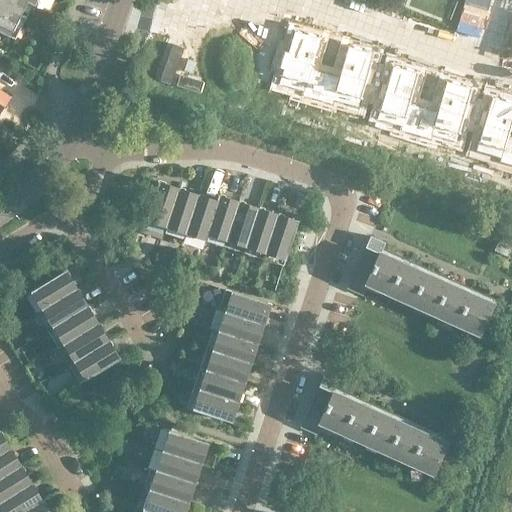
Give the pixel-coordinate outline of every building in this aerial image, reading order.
[(0,0),(0,32),(13,40),(19,28),(14,25),(17,19),(22,22),(27,14),(21,11),(25,3),(38,9),(42,0),(0,0)] [(283,50),(278,69),(281,70),(278,81),(303,88),(300,96),(316,101),(324,73),(311,69),(320,37),(317,37),(318,36),(304,32),(303,33),(293,30),(287,52),(283,50)] [(324,73),(316,101),(332,105),(334,97),(359,104),(365,84),(369,85),(374,70),(369,69),(374,53),(363,50),(363,49),(349,45),(349,46),(347,45),(338,77),(324,73)] [(382,95),(376,115),(401,123),(399,131),(414,136),(422,108),(409,104),(418,72),(416,72),(416,71),(402,67),(391,64),(387,80),(382,79),(378,94),(382,95)] [(422,108),(414,136),(430,140),(432,132),(457,139),(463,119),(467,120),(472,105),(467,103),(472,88),(461,85),(461,84),(448,80),(447,81),(445,80),(436,111),(422,108)] [(0,111),(10,97),(0,90),(0,111)] [(481,127),(475,147),(500,154),(498,163),(511,166),(511,136),(508,135),(511,121),(511,101),(501,98),(501,99),(490,96),(486,112),(481,110),(477,126),(481,127)] [(161,240),(166,226),(178,188),(158,181),(141,233),(161,240)] [(178,188),(166,226),(186,232),(199,195),(178,188)] [(216,201),(207,233),(226,239),(237,200),(218,193),(216,201)] [(199,195),(186,232),(205,239),(207,233),(216,201),(199,195)] [(237,200),(226,239),(245,245),(257,206),(237,200)] [(245,245),(266,252),(278,213),(257,206),(245,245)] [(278,213),(266,252),(284,258),(297,219),(278,213)] [(348,284),(361,290),(365,282),(478,333),(492,302),(379,251),(383,241),(368,234),(363,245),(366,246),(348,284)] [(498,241),(494,250),(507,256),(511,247),(498,241)] [(31,291),(42,309),(76,289),(65,270),(31,291)] [(76,289),(42,309),(53,328),(87,306),(76,289)] [(224,311),(262,324),(269,303),(231,290),(224,311)] [(98,325),(87,306),(53,328),(65,347),(98,325)] [(262,324),(224,311),(217,332),(255,345),(262,324)] [(65,347),(75,363),(109,343),(98,325),(65,347)] [(255,345),(217,332),(210,353),(249,365),(255,345)] [(109,343),(75,363),(84,378),(118,358),(109,343)] [(204,371),(242,384),(249,365),(210,353),(204,371)] [(198,390),(236,402),(242,384),(204,371),(198,390)] [(446,441),(423,431),(333,390),(338,380),(322,372),(316,385),(318,386),(302,422),(315,428),(318,421),(431,472),(446,441)] [(236,402),(198,390),(192,408),(230,420),(236,402)] [(160,448),(200,461),(206,441),(167,428),(160,448)] [(8,446),(0,450),(0,473),(18,462),(8,446)] [(160,448),(153,468),(193,482),(200,461),(160,448)] [(0,500),(30,482),(18,462),(0,473),(0,500)] [(193,482),(153,468),(147,489),(186,502),(193,482)] [(0,500),(0,511),(22,511),(41,500),(30,482),(0,500)] [(141,507),(155,511),(182,511),(186,502),(147,489),(141,507)] [(48,511),(41,500),(22,511),(48,511)]
